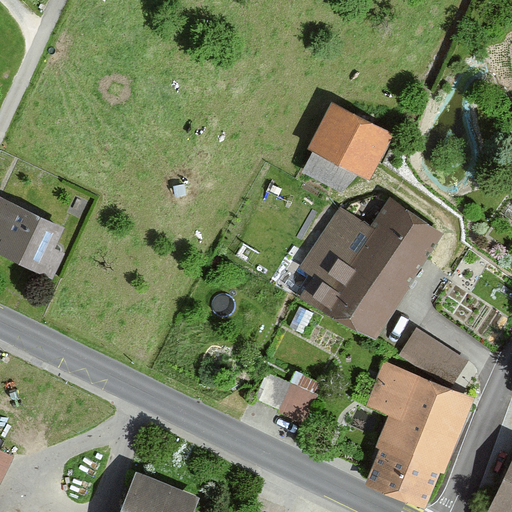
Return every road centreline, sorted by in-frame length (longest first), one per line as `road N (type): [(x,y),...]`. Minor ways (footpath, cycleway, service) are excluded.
road 1 (secondary): [(0,320),(391,511)]
road 2 (tertiary): [(453,511),(511,361)]
road 3 (residential): [(0,130),(59,0)]
